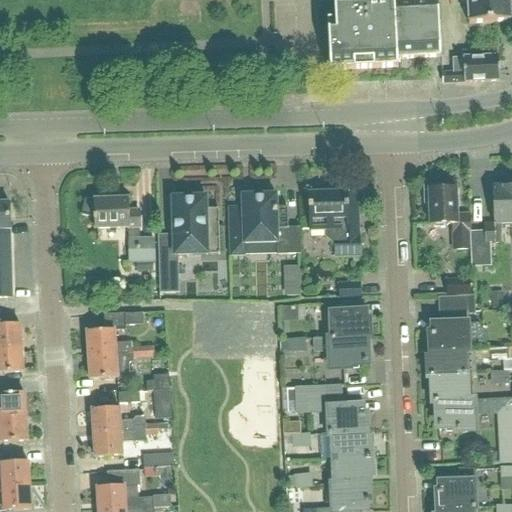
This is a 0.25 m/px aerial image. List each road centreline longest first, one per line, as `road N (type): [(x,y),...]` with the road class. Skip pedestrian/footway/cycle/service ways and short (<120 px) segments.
road 1 (residential): [(404,511),(388,144)]
road 2 (residential): [(65,511),(45,155)]
road 3 (unclassified): [(45,155),(388,144)]
road 4 (unclassified): [(316,117),(44,127)]
road 5 (unclassified): [(511,97),(387,112)]
road 6 (unclassified): [(388,144),(511,131)]
